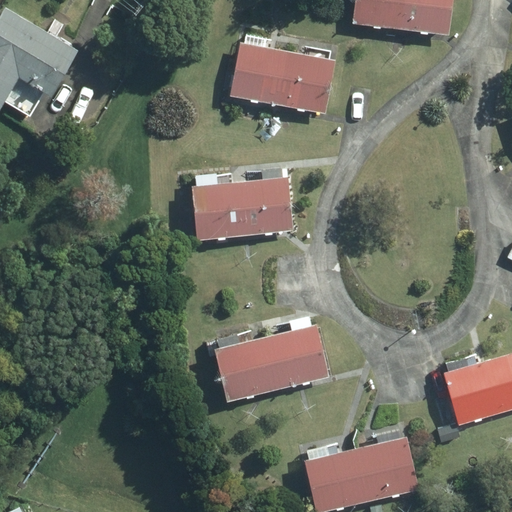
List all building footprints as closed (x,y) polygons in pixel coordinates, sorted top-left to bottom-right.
[(400,31),(403,0),(355,0),(352,26),(400,31)] [(448,36),(451,0),(403,0),(400,31),(448,36)] [(0,1),(0,91),(11,74),(43,93),(72,45),(0,1)] [(279,56),(234,47),(224,97),(269,106),(279,56)] [(325,65),(279,56),(269,106),(315,115),(325,65)] [(282,181),(235,186),(240,237),(287,232),(282,181)] [(235,186),(188,190),(193,241),(240,237),(235,186)] [(258,338),(270,388),(319,376),(308,326),(258,338)] [(209,349),(221,399),(270,388),(258,338),(209,349)] [(511,351),(500,355),(511,397),(511,351)] [(511,397),(500,355),(437,373),(453,426),(511,409),(511,397)] [(352,450),(363,501),(412,490),(400,439),(352,450)] [(303,461),(314,511),(363,501),(352,450),(303,461)]
